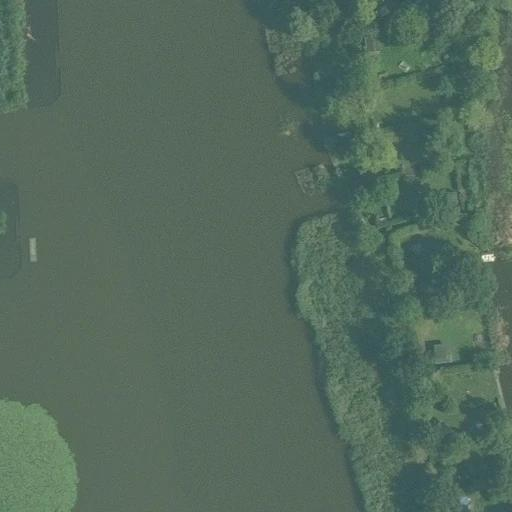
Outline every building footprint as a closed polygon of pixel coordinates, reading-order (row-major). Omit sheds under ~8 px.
[(373,38),(366,39),(367,50),(366,50),(367,55),(375,53),(373,38)] [(434,131),(439,145),(448,142),(443,127),(434,131)] [(449,194),(445,200),(446,206),(457,204),(455,193),(449,194)] [(429,284),(422,285),(425,296),(436,293),(434,287),(429,284)] [(448,347),(436,348),(437,359),(449,358),(448,347)] [(442,425),(436,431),(446,441),(452,435),(442,425)] [(468,511),(466,496),(452,498),(454,511),(468,511)]
